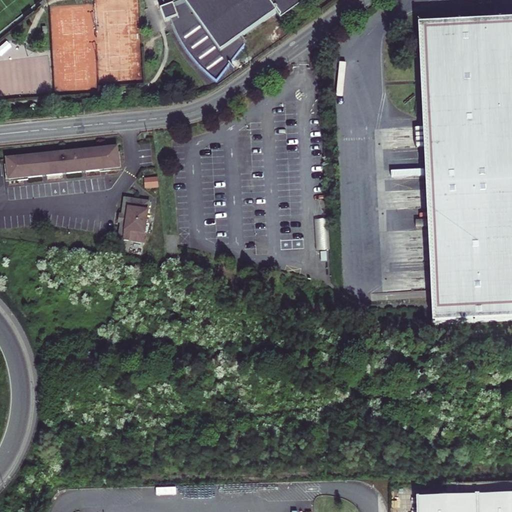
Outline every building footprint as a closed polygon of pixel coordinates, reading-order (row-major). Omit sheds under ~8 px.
[(217,83),(245,45),(240,39),(276,13),(281,20),(309,0),(162,0),(165,7),(161,9),(162,12),(168,21),(171,20),(174,28),(175,31),(176,34),(178,37),(180,40),(182,44),(184,47),(186,50),(188,53),(190,56),(192,58),(194,61),(196,63),(198,66),(201,69),(204,72),(208,75),(213,80),(217,83)] [(511,20),(419,25),(433,324),(511,319),(511,20)] [(105,170),(119,169),(117,147),(102,149),(105,170)] [(86,172),(100,171),(98,149),(83,151),(86,172)] [(66,174),(81,172),(79,151),(64,153),(66,174)] [(47,176),(62,174),(60,153),(45,155),(47,176)] [(28,178),(43,176),(41,155),(26,157),(28,178)] [(9,180),(24,178),(22,157),(7,159),(9,180)] [(157,187),(157,177),(144,178),(145,188),(157,187)] [(124,240),(144,243),(150,202),(125,199),(120,236),(125,236),(124,240)] [(326,250),(325,220),(316,220),(316,250),(326,250)] [(511,482),(455,485),(456,500),(511,497),(511,482)] [(511,511),(511,497),(456,500),(416,501),(416,511),(511,511)]
